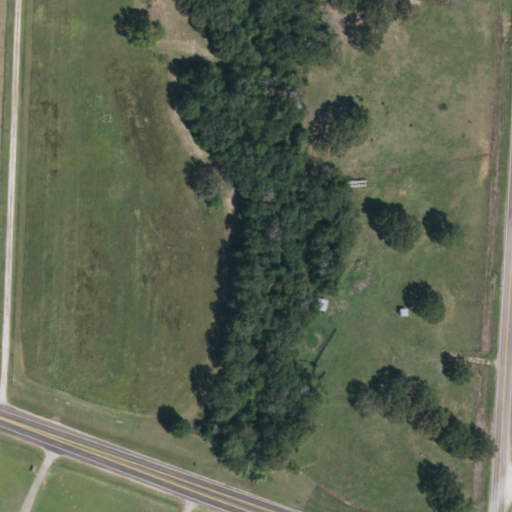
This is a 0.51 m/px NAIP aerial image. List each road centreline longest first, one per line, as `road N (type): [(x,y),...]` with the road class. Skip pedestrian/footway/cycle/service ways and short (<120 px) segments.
road 1 (primary): [(290,511),(0,407)]
road 2 (secondary): [(511,235),(496,511)]
